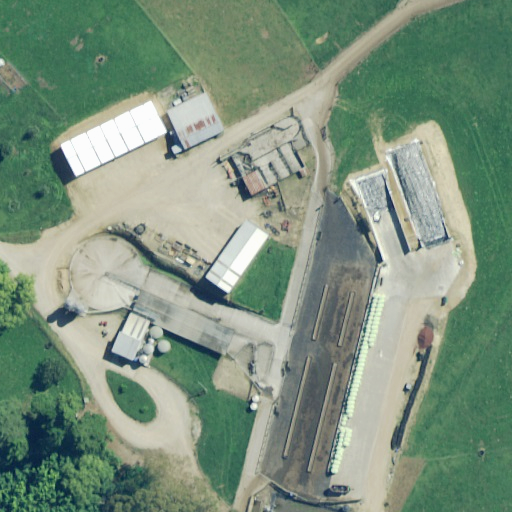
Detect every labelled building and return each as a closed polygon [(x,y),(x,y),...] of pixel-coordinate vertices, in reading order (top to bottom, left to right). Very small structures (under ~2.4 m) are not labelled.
[(207,94),(167,112),(179,138),(168,143),(174,157),(225,134),(207,94)] [(308,175),(295,150),(258,169),(259,171),(243,179),(252,196),(299,172),(302,178),(308,175)] [(268,238),(245,222),(207,278),(230,294),(268,238)] [(404,281),(370,273),(345,383),(379,391),(404,281)] [(112,353),(149,367),(164,331),(226,356),(237,330),(137,290),(112,353)] [(372,446),(359,437),(351,450),(364,459),(372,446)]
